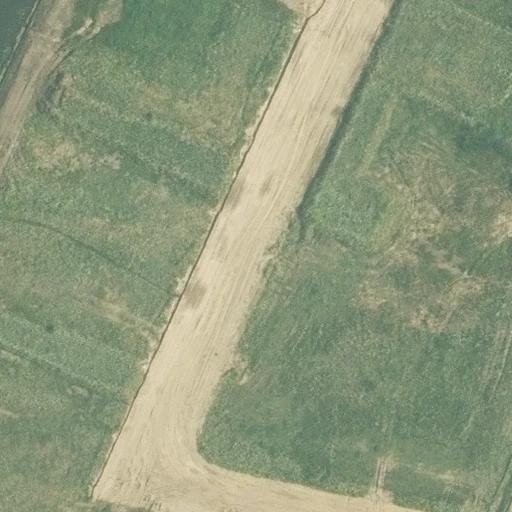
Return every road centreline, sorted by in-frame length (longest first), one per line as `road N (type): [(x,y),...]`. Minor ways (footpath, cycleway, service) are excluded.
road 1 (residential): [(59,107),(264,194)]
road 2 (residential): [(174,395),(154,447),(160,478),(291,511)]
road 3 (residential): [(264,194),(174,395)]
road 4 (residential): [(352,0),(264,194)]
road 5 (residential): [(0,322),(174,395)]
